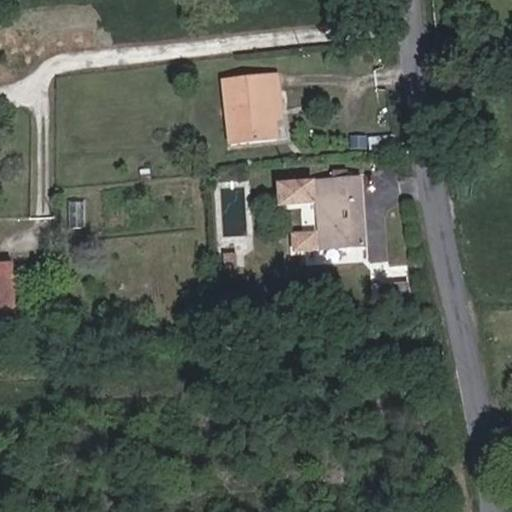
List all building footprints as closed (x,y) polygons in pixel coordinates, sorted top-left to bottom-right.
[(271,119),(269,93),(282,93),(281,74),(229,76),(232,148),(273,147),(271,119)] [(283,119),(282,93),(269,93),(271,119),(283,119)] [(365,246),(360,179),(279,185),(280,206),(318,203),(322,250),(365,246)] [(315,250),(314,234),(293,236),(295,252),(315,250)] [(0,313),(16,313),(14,265),(0,265),(0,313)] [(52,342),(50,318),(17,320),(19,344),(52,342)]
